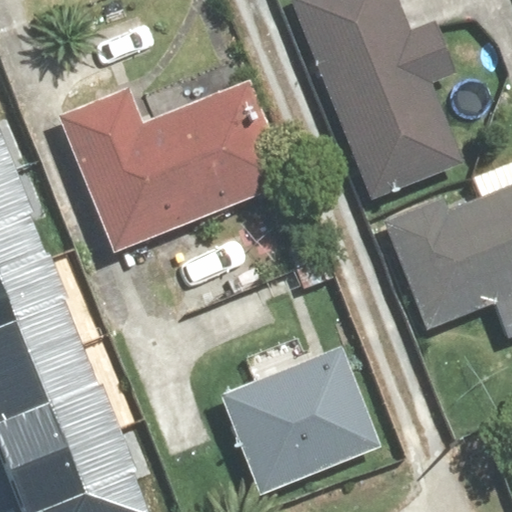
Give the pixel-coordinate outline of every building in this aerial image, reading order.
[(383,0),(263,0),(349,206),(451,165),(417,83),(438,74),(418,25),(397,34),(383,0)] [(134,77),(57,107),(111,247),(295,176),(253,66),(146,107),(134,77)] [(0,169),(11,165),(0,138),(0,169)] [(511,156),(380,207),(428,330),(495,304),(507,335),(511,333),(511,156)] [(0,169),(0,270),(46,252),(11,165),(0,169)] [(0,270),(0,371),(81,339),(46,252),(0,270)] [(0,371),(0,435),(13,467),(116,426),(81,339),(0,371)] [(325,348),(200,398),(242,502),(367,453),(325,348)] [(13,467),(30,511),(150,511),(116,426),(13,467)]
